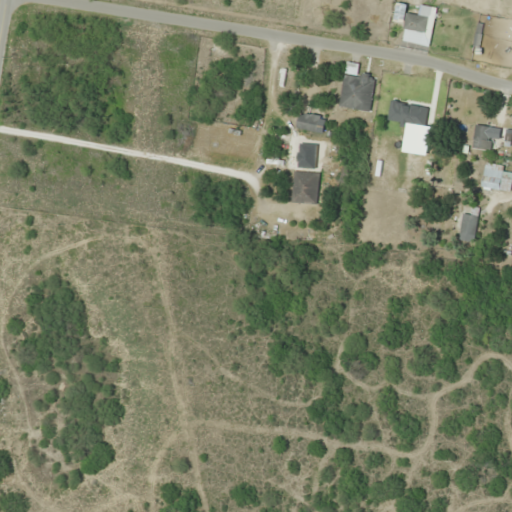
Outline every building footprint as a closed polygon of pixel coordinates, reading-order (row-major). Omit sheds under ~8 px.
[(369,113),(375,78),(344,73),(338,107),(369,113)] [(316,132),(319,117),(299,114),(296,129),(316,132)] [(472,149),(490,150),(491,127),(473,126),(472,149)] [(503,166),(485,163),(481,187),(499,190),(503,166)] [(317,204),(317,173),(292,173),(292,204),(317,204)] [(477,216),(462,214),(459,238),(474,239),(477,216)]
